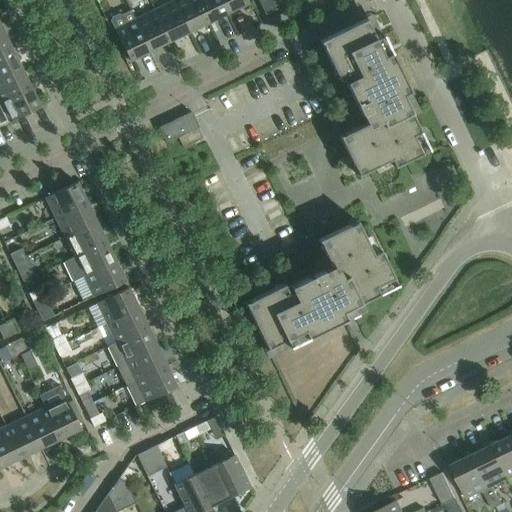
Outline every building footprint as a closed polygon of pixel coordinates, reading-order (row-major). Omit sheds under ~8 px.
[(188,31),(172,0),(153,9),(169,41),(188,31)] [(208,22),(197,0),(172,0),(188,31),(208,22)] [(227,12),(221,0),(197,0),(208,22),(227,12)] [(247,2),(246,0),(221,0),(227,12),(247,2)] [(275,9),(271,0),(257,0),(265,14),(275,9)] [(169,41),(153,9),(134,19),(130,10),(149,50),(169,41)] [(149,50),(130,10),(121,14),(119,13),(111,16),(110,19),(109,20),(129,60),(149,50)] [(420,131),(406,102),(402,94),(410,91),(390,51),(383,55),(365,18),(319,41),(320,42),(339,80),(343,78),(365,123),(339,135),(357,173),(356,173),(357,175),(390,159),(393,166),(421,152),(413,135),(420,131)] [(0,52),(11,47),(1,27),(0,28),(0,52)] [(0,76),(20,66),(11,47),(0,52),(0,76)] [(0,100),(30,86),(20,66),(0,76),(0,100)] [(0,125),(40,106),(30,86),(0,100),(0,125)] [(191,111),(159,127),(166,142),(191,130),(199,127),(191,111)] [(202,138),(197,128),(178,137),(183,147),(196,141),(202,138)] [(86,202),(76,181),(45,197),(55,217),(86,202)] [(96,221),(86,202),(55,217),(64,236),(96,221)] [(0,228),(9,224),(5,216),(0,218),(0,228)] [(355,221),(318,239),(317,239),(330,266),(285,288),(284,283),(246,301),(244,302),(267,348),(303,330),(306,337),(344,319),(346,318),(342,311),(379,293),(376,285),(393,277),(380,249),(372,253),(356,220),(355,221)] [(105,241),(96,221),(64,236),(74,256),(105,241)] [(115,260),(105,241),(74,256),(63,261),(72,281),(83,276),(83,275),(115,260)] [(13,261),(25,256),(21,248),(9,253),(13,261)] [(34,276),(29,264),(25,256),(13,261),(23,281),(34,276)] [(125,280),(115,260),(83,275),(83,276),(93,295),(125,280)] [(40,287),(29,292),(28,292),(32,300),(44,295),(40,287)] [(138,307),(128,287),(96,302),(106,322),(138,307)] [(54,315),(48,303),(44,295),(32,300),(42,321),(54,315)] [(147,326),(138,307),(106,322),(116,342),(147,326)] [(13,319),(5,322),(11,335),(19,331),(13,319)] [(11,335),(5,322),(0,324),(0,332),(3,338),(11,335)] [(157,346),(147,326),(116,342),(107,346),(116,366),(157,346)] [(63,334),(51,339),(55,347),(66,342),(63,334)] [(26,350),(21,338),(20,338),(13,341),(19,354),(26,350)] [(19,354),(13,341),(5,345),(11,357),(19,354)] [(70,350),(66,342),(55,347),(59,355),(70,350)] [(166,365),(157,346),(116,366),(125,385),(166,365)] [(176,386),(166,365),(125,385),(135,405),(176,386)] [(81,372),(70,378),(74,386),(85,381),(81,372)] [(89,389),(85,381),(74,386),(78,394),(89,389)] [(59,384),(38,394),(44,407),(60,438),(80,428),(65,397),(59,384)] [(60,438),(44,407),(25,416),(40,447),(60,438)] [(101,412),(89,418),(93,426),(105,420),(101,412)] [(40,447),(25,416),(5,426),(21,457),(40,447)] [(214,417),(206,420),(210,428),(216,441),(224,437),(214,417)] [(206,420),(195,426),(198,434),(210,428),(206,420)] [(21,457),(5,426),(0,428),(0,463),(1,466),(21,457)] [(198,434),(195,426),(183,431),(187,439),(198,434)] [(187,439),(183,431),(175,436),(178,444),(187,439)] [(511,433),(492,444),(508,477),(511,474),(511,433)] [(167,439),(156,445),(160,453),(171,447),(167,439)] [(508,477),(492,444),(471,454),(487,487),(483,489),(487,498),(496,494),(492,485),(508,477)] [(145,450),(135,455),(146,477),(167,467),(160,453),(156,445),(145,450)] [(234,454),(213,464),(229,496),(250,487),(240,468),(234,454)] [(487,487),(471,454),(450,464),(466,497),(483,489),(487,487)] [(189,462),(169,472),(174,483),(185,506),(187,511),(197,511),(210,506),(194,473),(189,462)] [(229,496),(213,464),(194,473),(210,506),(229,496)] [(133,472),(126,467),(119,477),(126,482),(133,472)] [(455,498),(442,471),(429,478),(442,504),(455,498)] [(136,501),(126,482),(119,477),(107,494),(115,511),(136,501)] [(115,511),(107,494),(93,511),(115,511)] [(501,503),(496,494),(487,498),(492,508),(501,503)] [(413,511),(414,511),(412,511),(402,511),(396,499),(370,511),(413,511)]
